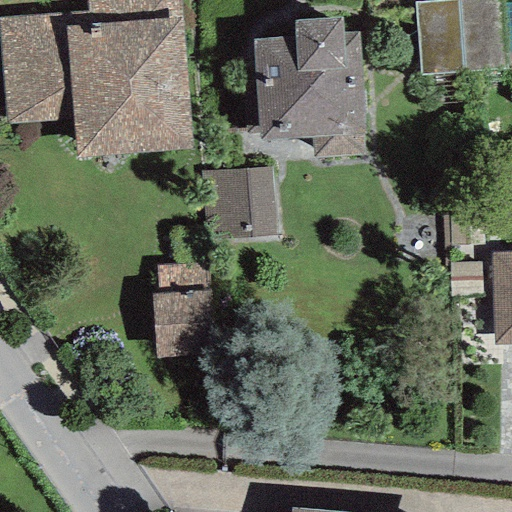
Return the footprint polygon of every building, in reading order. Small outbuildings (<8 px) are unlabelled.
[(74,157),(191,149),(178,0),(85,0),(86,12),(0,18),(0,47),(6,124),(71,120),(74,157)] [(419,75),(502,67),(496,0),(460,0),(414,3),(419,75)] [(253,40),(259,140),(311,137),(312,157),(362,155),(355,35),(341,35),(340,20),(295,22),(295,38),(253,40)] [(273,235),(270,169),(199,173),(203,239),(273,235)] [(441,248),(483,246),(481,214),(439,216),(441,248)] [(493,345),(511,344),(511,252),(491,253),(493,345)] [(484,263),(449,263),(449,295),(485,295),(484,263)] [(151,295),(154,360),(214,357),(209,264),(155,265),(156,295),(151,295)]
